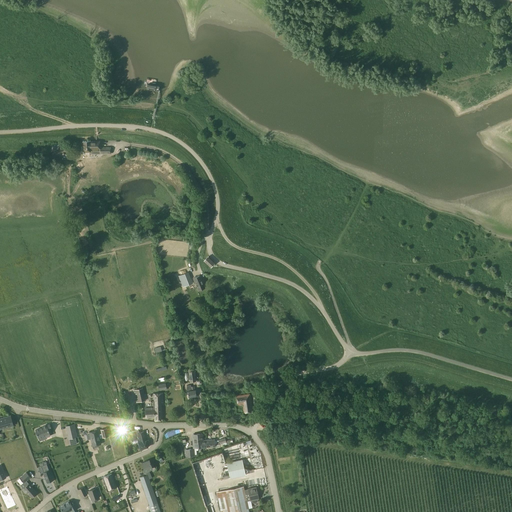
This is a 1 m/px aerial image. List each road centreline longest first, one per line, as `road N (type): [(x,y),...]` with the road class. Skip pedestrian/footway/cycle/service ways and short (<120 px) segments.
road 1 (unclassified): [(351,354),(302,290),(212,257),(216,194),(183,144),(114,125),(0,132)]
road 2 (unclassified): [(511,379),(417,351),(351,354)]
road 3 (unclassified): [(160,426),(26,409),(0,398)]
road 4 (residential): [(33,511),(77,480),(154,448),(160,426)]
road 5 (track): [(215,218),(236,247),(300,276),(323,311)]
road 6 (unclassified): [(249,430),(276,386),(351,354)]
